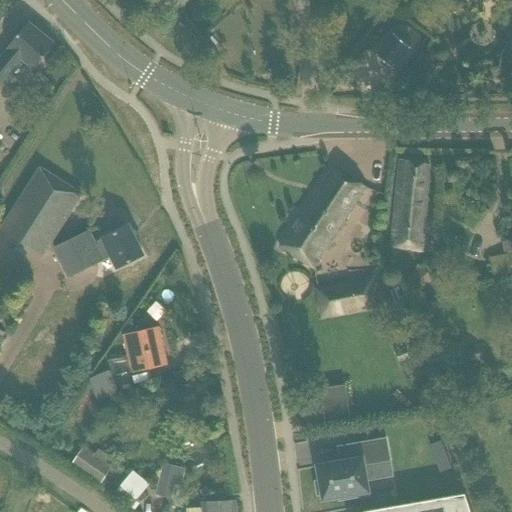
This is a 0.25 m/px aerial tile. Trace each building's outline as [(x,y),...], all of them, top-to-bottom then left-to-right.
[(0,88),(1,90),(23,63),(33,71),(43,59),(55,44),(29,22),(16,37),(0,57),(0,88)] [(377,55),(393,69),(394,68),(394,67),(410,48),(411,47),(409,45),(411,41),(411,40),(410,36),(410,35),(409,36),(406,33),(407,33),(406,32),(406,33),(402,33),(401,32),(401,33),(397,35),(395,33),(394,34),(394,35),(378,54),(377,55)] [(421,257),(427,184),(429,164),(400,159),(391,251),(421,257)] [(367,187),(334,165),(281,247),(313,268),(367,187)] [(2,229),(42,255),(81,194),(41,168),(2,229)] [(129,225),(94,242),(89,231),(55,248),(69,277),(97,263),(95,259),(110,252),(118,268),(143,255),(129,225)] [(511,235),(502,238),(508,269),(511,268),(511,235)] [(422,266),(407,281),(408,283),(417,294),(418,295),(434,280),(422,266)] [(376,310),(371,284),(317,293),(322,318),(376,310)] [(158,328),(139,333),(125,336),(130,356),(109,360),(112,375),(166,364),(158,328)] [(468,350),(468,356),(471,360),(476,361),(481,358),(482,352),(478,348),(473,347),(468,350)] [(109,370),(87,379),(97,402),(119,393),(109,370)] [(345,386),(320,389),(322,402),(347,398),(345,386)] [(389,459),(385,436),(337,444),(340,460),(316,465),(319,480),(315,481),(317,493),(322,492),(323,497),(338,494),(339,497),(368,492),(363,464),(389,459)] [(441,441),(430,446),(435,459),(446,454),(441,441)] [(112,467),(83,448),(73,462),(101,482),(112,467)] [(164,463),(156,495),(173,499),(176,485),(182,486),(186,468),(164,463)] [(114,494),(133,509),(146,494),(127,479),(114,494)] [(361,511),(469,511),(464,494),(361,511)] [(202,511),(236,511),(235,501),(202,502),(202,511)]
